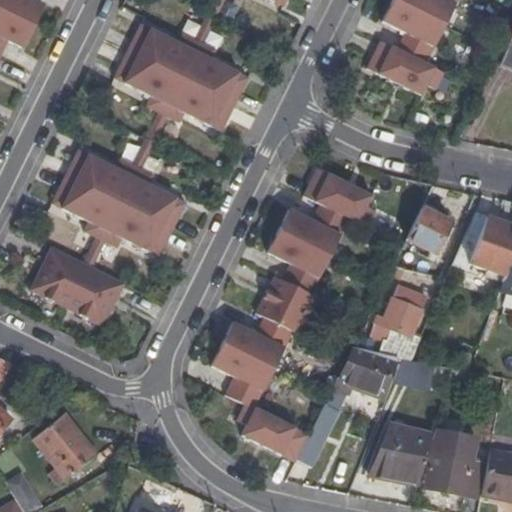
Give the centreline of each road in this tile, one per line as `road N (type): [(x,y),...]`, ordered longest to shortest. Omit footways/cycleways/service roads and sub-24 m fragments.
road 1 (residential): [(157,387),(292,105)]
road 2 (residential): [(292,105),(381,145),(511,171)]
road 3 (residential): [(0,201),(97,0)]
road 4 (residential): [(297,511),(233,493),(179,432),(157,387)]
road 5 (residential): [(157,387),(111,386),(0,333)]
